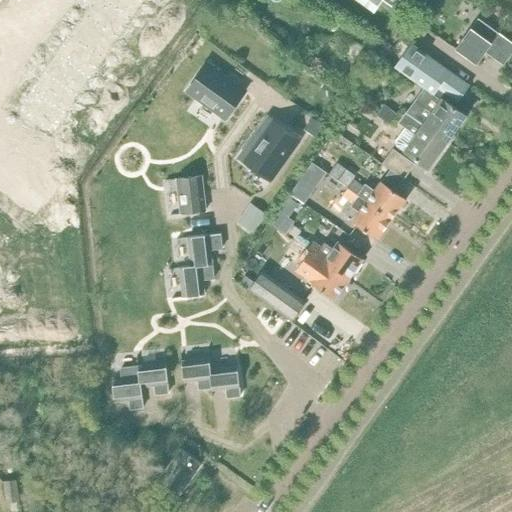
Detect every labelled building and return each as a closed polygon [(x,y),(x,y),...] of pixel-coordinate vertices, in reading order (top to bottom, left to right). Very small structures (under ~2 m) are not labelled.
[(104,0),(91,0),(82,13),(114,35),(127,16),(104,0)] [(104,0),(127,16),(138,0),(104,0)] [(357,0),(374,12),(382,0),(381,0),(357,0)] [(511,42),(477,17),(454,48),(476,64),(486,51),(503,64),(511,51),(511,42)] [(68,34),(55,53),(86,75),(100,55),(68,34)] [(345,41),(343,52),(360,57),(363,45),(345,41)] [(413,100),(405,111),(447,141),(466,115),(445,100),(449,95),(457,101),(469,85),(411,43),(394,65),(424,86),(414,101),(413,100)] [(55,53),(42,71),(74,92),(86,75),(55,53)] [(206,63),(187,90),(225,118),(245,90),(206,63)] [(42,71),(30,88),(62,110),(74,92),(42,71)] [(30,88),(17,108),(48,130),(62,110),(30,88)] [(398,114),(384,104),(376,115),(390,125),(398,114)] [(447,141),(405,111),(397,122),(405,128),(395,141),(397,145),(428,168),(447,141)] [(259,138),(243,161),(269,179),(299,139),(267,116),(254,135),(259,138)] [(393,148),(382,163),(404,178),(414,164),(393,148)] [(347,185),(356,172),(340,161),(330,174),(347,185)] [(202,175),(177,178),(181,213),(206,210),(202,175)] [(315,187),(301,178),(290,193),(304,203),(315,187)] [(348,187),(359,195),(366,201),(391,218),(405,198),(381,181),(374,190),(365,183),(363,186),(354,179),(348,187)] [(376,238),(391,218),(366,201),(359,195),(348,187),(342,196),(352,203),(349,206),(358,212),(352,221),(376,238)] [(287,196),(280,206),(289,213),(297,203),(287,196)] [(251,204),(239,222),(252,231),(264,213),(251,204)] [(274,213),(268,222),(284,233),(290,224),(274,213)] [(188,237),(192,265),(192,266),(212,263),(211,249),(222,248),(221,233),(209,235),(209,234),(188,237)] [(305,249),(348,279),(362,259),(337,242),(332,250),(324,244),(321,248),(311,240),(305,249)] [(334,299),(348,279),(305,249),(299,257),(303,259),(295,270),(310,281),(309,281),(334,299)] [(192,266),(192,265),(180,267),(184,297),(204,294),(203,279),(214,278),(212,263),(192,266)] [(262,271),(249,289),(292,319),(305,301),(262,271)] [(245,276),(241,282),(249,287),(253,281),(245,276)] [(210,369),(211,369),(210,358),(182,361),(184,381),(197,379),(198,389),(212,387),(211,378),(210,369)] [(140,377),(141,386),(142,386),(153,384),(155,395),(169,393),(165,363),(139,366),(138,366),(139,377),(140,377)] [(143,397),(142,386),(141,386),(140,377),(139,377),(138,366),(139,366),(139,365),(120,367),(121,379),(113,380),(115,400),(128,398),(129,409),(144,408),(143,397)] [(237,366),(211,369),(210,369),(211,378),(212,387),(212,389),(225,387),(226,398),(240,396),(237,366)] [(182,447),(160,478),(179,492),(201,461),(182,447)] [(17,479),(3,481),(6,503),(20,501),(17,479)]
